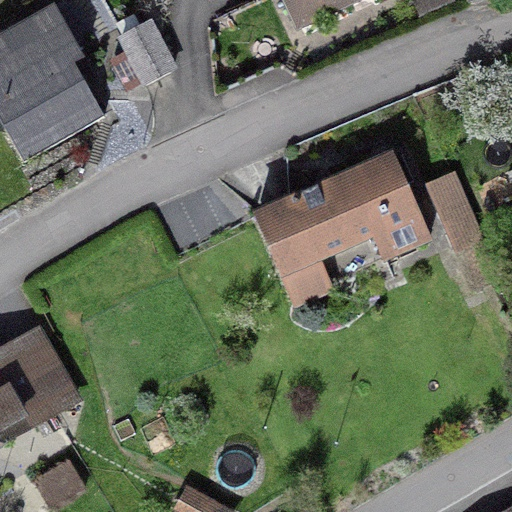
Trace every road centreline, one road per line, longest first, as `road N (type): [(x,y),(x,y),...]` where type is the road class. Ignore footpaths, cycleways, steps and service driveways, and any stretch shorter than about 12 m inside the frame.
road 1 (residential): [(0,265),(184,161),(511,28)]
road 2 (residential): [(511,440),(389,511)]
